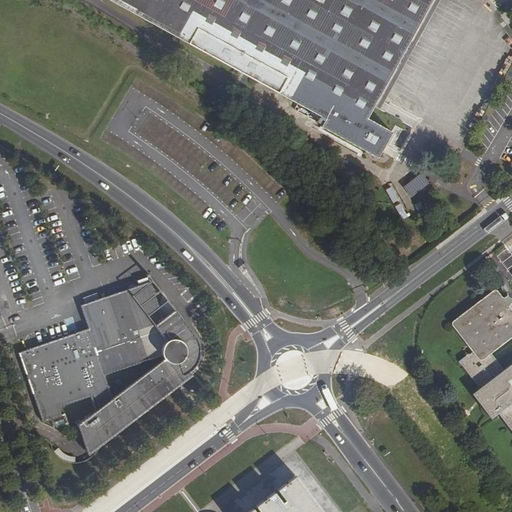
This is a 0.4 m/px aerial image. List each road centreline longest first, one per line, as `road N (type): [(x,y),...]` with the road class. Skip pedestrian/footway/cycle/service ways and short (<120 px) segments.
road 1 (tertiary): [(0,112),(75,157),(184,241)]
road 2 (tertiary): [(394,294),(511,203)]
road 3 (tertiary): [(286,340),(214,261),(184,241)]
road 4 (tertiary): [(184,241),(256,333),(265,357)]
road 5 (unclassified): [(229,432),(124,511)]
